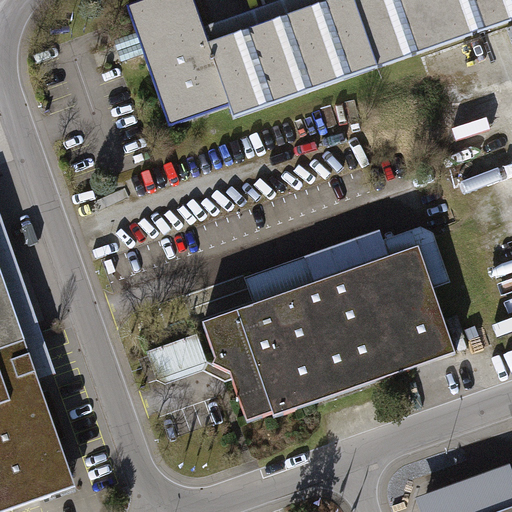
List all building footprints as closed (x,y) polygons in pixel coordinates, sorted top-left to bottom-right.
[(234,127),(511,30),(511,0),(334,0),(335,2),(206,46),(189,0),(168,0),(133,12),(176,134),(230,115),(234,127)] [(142,43),(123,44),(123,58),(142,57),(142,43)] [(55,382),(0,223),(0,511),(17,511),(80,491),(43,386),(55,382)] [(242,441),(459,363),(435,297),(449,291),(429,235),(389,249),(385,238),(245,288),(255,314),(202,332),(242,441)] [(416,500),(420,511),(503,511),(511,509),(511,469),(511,466),(416,500)]
